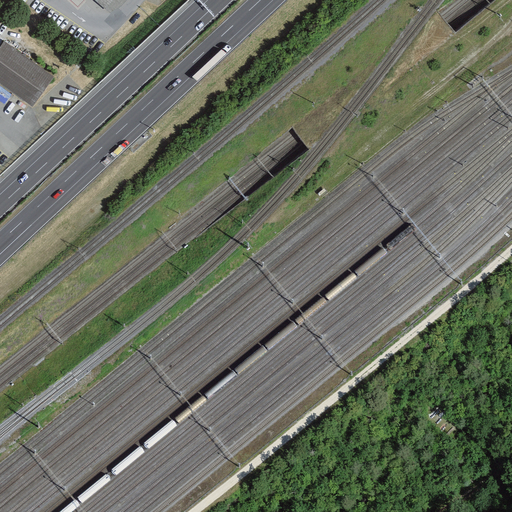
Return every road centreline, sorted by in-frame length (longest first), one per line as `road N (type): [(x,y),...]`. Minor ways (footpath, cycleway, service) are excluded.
road 1 (motorway): [(0,242),(260,0)]
road 2 (motorway): [(220,0),(0,206)]
